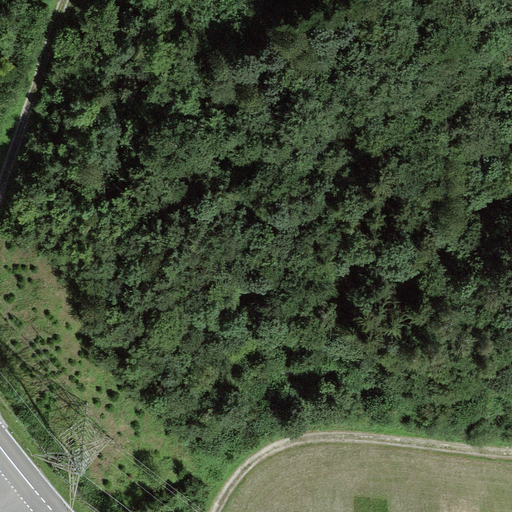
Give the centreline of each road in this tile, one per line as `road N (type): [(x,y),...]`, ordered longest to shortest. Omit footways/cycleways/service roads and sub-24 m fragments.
road 1 (track): [(511,447),(329,433),(288,441),(255,456),(213,511)]
road 2 (track): [(70,0),(0,212)]
